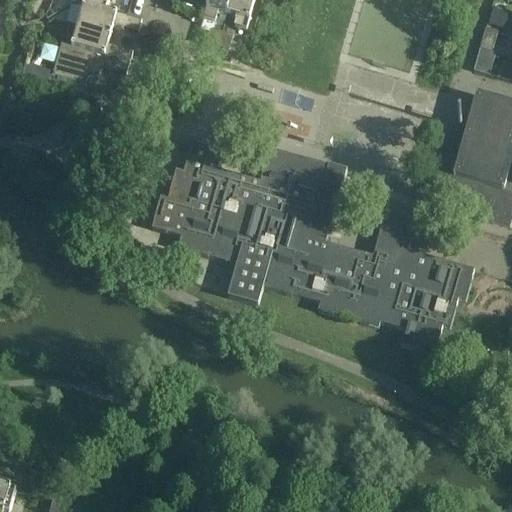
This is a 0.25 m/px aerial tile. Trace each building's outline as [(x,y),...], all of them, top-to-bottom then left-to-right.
[(84,0),(82,8),(105,14),(105,13),(109,0),(84,0)] [(230,0),(207,0),(202,20),(214,23),(217,13),(226,15),(230,0)] [(230,0),(226,15),(236,18),(233,29),(245,32),(253,0),(230,0)] [(82,8),(76,29),(109,38),(112,28),(138,35),(141,23),(111,15),(111,14),(105,13),(105,14),(82,8)] [(511,16),(493,11),(489,27),(507,32),(511,16)] [(76,29),(71,48),(71,49),(105,59),(104,60),(114,63),(114,61),(129,66),(133,54),(107,47),(109,38),(76,29)] [(497,35),(485,32),(480,52),(492,56),(497,35)] [(217,52),(221,37),(210,34),(206,49),(217,52)] [(221,37),(217,52),(228,55),(232,40),(221,37)] [(98,80),(104,60),(105,59),(71,49),(71,48),(61,45),(51,78),(85,88),(88,77),(98,80)] [(127,76),(129,66),(114,61),(114,63),(111,72),(127,76)] [(476,63),(474,70),(482,73),(484,65),(476,63)] [(511,107),(476,97),(472,112),(464,138),(449,134),(429,207),(511,230),(511,223),(511,218),(511,195),(502,193),(511,160),(511,107)] [(110,163),(97,138),(79,147),(92,172),(110,163)] [(433,359),(441,329),(449,331),(457,303),(465,305),(473,273),(407,255),(411,240),(380,231),(372,259),(324,246),(334,211),(335,211),(345,173),(327,168),(326,169),(268,153),(259,185),(216,173),(221,155),(190,147),(182,176),(175,174),(167,203),(160,201),(151,232),(180,241),(177,252),(236,268),(227,301),(257,309),(262,291),(320,307),(317,314),(378,331),(379,327),(404,333),(399,349),(433,359)] [(511,160),(502,193),(511,195),(511,160)] [(0,511),(10,511),(16,494),(24,496),(30,477),(0,468),(0,511)]
